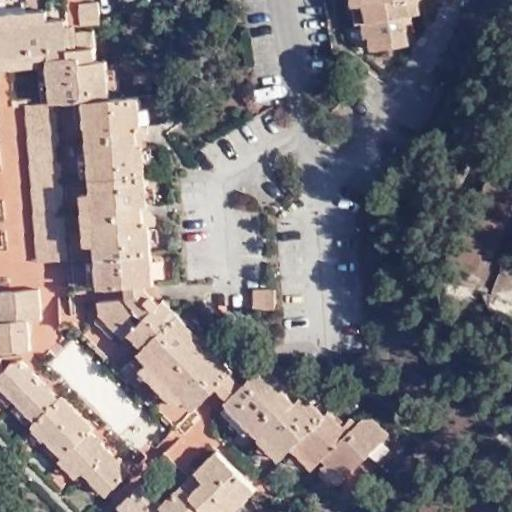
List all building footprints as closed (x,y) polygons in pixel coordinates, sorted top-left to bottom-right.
[(353,0),(354,5),(365,3),(368,20),(364,21),(366,36),(371,35),(373,48),(410,43),(406,15),(422,12),(420,0),(353,0)] [(98,2),(78,3),(80,24),(99,22),(98,2)] [(0,59),(50,56),(50,65),(50,67),(53,99),(53,101),(77,100),(85,99),(87,126),(89,152),(90,176),(92,192),(82,193),(86,244),(96,244),(97,260),(98,283),(99,287),(127,285),(148,284),(152,283),(149,241),(157,241),(156,216),(154,214),(153,204),(147,205),(139,95),(111,97),(109,59),(95,60),(93,30),(77,31),(77,24),(75,24),(67,25),(67,18),(48,19),(48,10),(0,12),(0,59)] [(50,65),(50,56),(0,59),(0,82),(0,83),(0,82),(0,68),(5,68),(50,65)] [(44,100),(53,99),(50,67),(42,68),(44,100)] [(85,99),(77,100),(79,126),(87,126),(85,99)] [(57,128),(28,130),(37,262),(67,260),(57,128)] [(0,280),(10,280),(0,139),(0,280)] [(83,176),(90,176),(89,152),(81,153),(83,176)] [(90,284),(98,283),(97,260),(89,261),(90,284)] [(148,284),(127,285),(128,298),(148,290),(148,284)] [(276,287),(254,288),(255,308),(277,306),(276,287)] [(42,317),(40,288),(4,291),(6,320),(0,320),(0,349),(0,351),(32,349),(30,317),(42,317)] [(215,385),(230,371),(233,368),(213,348),(210,352),(196,338),(200,335),(165,299),(161,303),(148,290),(128,298),(99,300),(100,311),(102,314),(119,331),(126,338),(131,333),(144,347),(139,352),(149,362),(185,399),(193,407),(215,385)] [(119,331),(102,314),(96,320),(113,337),(119,331)] [(103,498),(130,471),(90,430),(93,427),(62,395),(59,398),(23,361),(13,362),(0,374),(0,379),(20,401),(36,416),(38,418),(32,425),(35,428),(45,439),(49,442),(60,453),(63,457),(79,473),(103,498)] [(185,399),(149,362),(142,368),(178,406),(185,399)] [(285,385),(263,362),(241,383),(227,397),(224,399),(229,404),(252,428),(260,437),(265,433),(285,454),(291,447),(297,442),(317,463),(323,458),(327,462),(322,466),(339,483),(390,434),(374,418),(363,418),(356,424),(350,418),(343,425),(329,411),(325,414),(305,393),(296,401),(283,387),(285,385)] [(215,385),(227,397),(241,383),(230,371),(215,385)] [(118,391),(103,407),(123,425),(137,409),(118,391)] [(36,416),(20,401),(12,409),(27,424),(36,416)] [(252,428),(229,404),(223,410),(247,434),(252,428)] [(45,439),(35,428),(31,432),(41,443),(45,439)] [(285,454),(265,433),(260,437),(259,438),(280,459),(285,454)] [(60,453),(49,442),(45,446),(56,457),(60,453)] [(297,442),(291,447),(312,468),(317,463),(297,442)] [(234,511),(257,490),(217,449),(162,504),(142,483),(120,505),(126,511),(124,511),(234,511)] [(79,473),(63,457),(59,460),(76,477),(79,473)]
